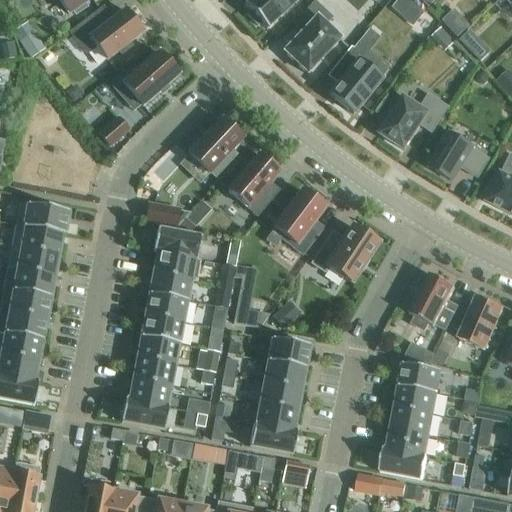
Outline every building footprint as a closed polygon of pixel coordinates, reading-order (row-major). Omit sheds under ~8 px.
[(50,0),(53,3),(58,0),(69,15),(73,12),(76,16),(87,8),(84,5),(90,0),(50,0)] [(250,0),(244,6),(250,13),(247,15),(257,27),(260,24),(266,30),(299,0),(298,0),(250,0)] [(409,0),(397,0),(391,8),(402,17),(413,3),(409,0)] [(302,34),(283,54),(307,76),(340,41),(325,27),(333,19),(315,2),(292,26),(302,34)] [(95,15),(69,35),(85,56),(95,48),(106,63),(118,53),(121,57),(132,48),(130,44),(142,35),(125,12),(105,28),(95,15)] [(458,15),(446,27),(457,39),(469,27),(458,15)] [(368,30),(352,50),(362,58),(364,59),(369,52),(379,40),(368,30)] [(471,31),(460,41),(470,52),(481,42),(471,31)] [(22,46),(31,59),(42,51),(33,38),(22,46)] [(338,86),(329,96),(353,116),(376,87),(381,82),(358,63),(362,58),(352,50),(351,48),(344,57),(332,71),(343,80),(338,86)] [(136,110),(140,106),(142,109),(178,77),(173,71),(176,69),(167,58),(164,61),(158,55),(137,74),(134,71),(113,89),(130,108),(132,106),(136,110)] [(477,78),(477,82),(480,85),(484,86),(488,83),(488,78),(485,75),(481,75),(477,78)] [(75,88),(65,95),(73,106),(83,99),(75,88)] [(442,119),(448,109),(429,97),(420,110),(404,100),(397,111),(393,108),(383,122),(387,125),(380,136),(404,152),(421,127),(432,134),(442,119)] [(109,149),(128,132),(118,120),(99,137),(109,149)] [(188,157),(209,176),(210,174),(215,179),(235,157),(231,153),(242,141),(221,122),(200,144),(196,141),(187,151),(191,154),(188,157)] [(478,180),(489,161),(472,151),(473,149),(450,135),(448,139),(444,137),(437,149),(440,151),(429,169),(451,183),(460,169),(478,180)] [(237,173),(241,176),(227,193),(247,210),(247,211),(256,219),(272,200),(263,192),(279,174),(258,156),(252,164),(248,160),(237,173)] [(492,181),(484,197),(488,200),(486,203),(511,216),(511,171),(506,168),(502,175),(501,175),(496,184),(492,181)] [(309,229),(324,209),(302,193),(274,230),(282,237),(280,240),(293,249),(292,250),(302,258),(319,237),(309,229)] [(19,205),(15,227),(60,236),(60,237),(64,238),(68,215),(27,207),(19,205)] [(179,212),(175,211),(148,206),(145,224),(176,230),(185,220),(190,215),(179,212)] [(190,215),(185,220),(195,228),(203,219),(193,211),(190,215)] [(15,227),(11,248),(56,257),(60,237),(60,236),(15,227)] [(240,228),(234,236),(241,241),(247,234),(240,228)] [(332,234),(311,265),(323,273),(326,269),(350,285),(360,271),(361,270),(365,264),(365,265),(366,263),(365,263),(377,246),(374,244),(376,240),(366,233),(363,236),(352,229),(343,242),(332,234)] [(153,255),(157,255),(194,262),(196,263),(200,240),(157,232),(153,255)] [(230,241),(225,268),(235,269),(240,243),(230,241)] [(11,248),(7,269),(53,278),(56,258),(56,257),(11,248)] [(153,277),(190,284),(194,262),(157,255),(153,277)] [(217,289),(231,292),(233,280),(235,270),(221,267),(217,289)] [(235,270),(233,280),(241,281),(243,269),(236,268),(235,270)] [(7,269),(3,291),(49,299),(53,279),(53,278),(7,269)] [(190,284),(153,277),(149,297),(186,304),(190,284)] [(430,277),(409,316),(415,319),(411,326),(425,333),(429,326),(434,329),(435,327),(446,333),(459,308),(448,303),(455,290),(430,277)] [(217,289),(213,309),(214,309),(227,311),(231,292),(217,289)] [(3,291),(0,305),(0,312),(45,321),(49,299),(3,291)] [(186,304),(149,297),(145,318),(182,325),(186,304)] [(472,312),(461,307),(451,329),(462,334),(459,341),(484,352),(502,312),(496,309),(498,306),(485,300),(481,308),(475,305),(472,312)] [(273,320),(282,330),(299,315),(290,304),(273,320)] [(214,309),(210,330),(223,333),(227,311),(214,309)] [(235,310),(232,326),(259,331),(269,317),(249,313),(235,310)] [(0,312),(0,334),(5,335),(41,342),(45,321),(0,312)] [(182,325),(145,318),(141,339),(178,346),(182,325)] [(1,356),(38,363),(38,362),(41,342),(5,335),(1,356)] [(178,346),(141,339),(137,359),(174,367),(178,346)] [(209,341),(207,352),(219,354),(221,343),(209,341)] [(267,363),(305,370),(309,348),(271,341),(267,363)] [(511,343),(510,343),(503,361),(507,362),(506,366),(511,368),(511,343)] [(229,344),(227,356),(237,358),(239,346),(229,344)] [(206,351),(202,373),(215,375),(219,354),(207,352),(206,351)] [(424,351),(418,363),(430,366),(431,363),(435,357),(424,351)] [(435,357),(431,363),(443,369),(449,358),(437,352),(435,357)] [(0,359),(0,378),(34,384),(38,363),(1,356),(0,359)] [(174,367),(137,359),(133,380),(170,387),(174,367)] [(225,361),(223,377),(234,379),(237,363),(225,361)] [(305,370),(267,363),(263,383),(301,390),(305,370)] [(399,388),(437,395),(441,374),(403,367),(399,388)] [(202,373),(200,385),(212,388),(215,375),(202,373)] [(223,377),(220,389),(232,391),(234,379),(223,377)] [(0,401),(34,408),(38,385),(34,384),(0,378),(0,401)] [(170,387),(133,380),(129,402),(166,409),(170,387)] [(301,390),(263,383),(259,404),(297,411),(301,390)] [(437,395),(399,388),(396,409),(433,416),(437,395)] [(469,388),(466,401),(478,403),(480,390),(469,388)] [(168,410),(166,409),(129,402),(125,401),(120,424),(164,433),(168,410)] [(465,401),(463,414),(475,417),(477,408),(478,403),(466,401),(465,401)] [(193,415),(197,416),(207,418),(209,405),(196,402),(193,415)] [(297,411),(259,404),(255,426),(293,433),(297,411)] [(217,407),(215,419),(228,422),(230,410),(217,407)] [(475,418),(475,420),(490,423),(492,411),(477,408),(475,417),(475,418)] [(433,416),(396,409),(392,430),(429,437),(433,416)] [(46,436),(49,419),(26,414),(23,431),(46,436)] [(204,430),(207,418),(197,416),(195,428),(204,430)] [(222,433),(224,422),(214,420),(212,431),(222,433)] [(462,422),(460,436),(471,438),(474,425),(462,422)] [(297,434),(293,433),(255,426),(253,426),(249,449),(292,457),(297,434)] [(429,437),(392,430),(387,452),(425,459),(429,437)] [(110,441),(122,443),(121,445),(128,446),(131,434),(112,431),(110,441)] [(134,448),(137,436),(131,434),(128,446),(134,448)] [(480,436),(477,447),(489,450),(492,438),(480,436)] [(159,441),(157,452),(166,453),(168,442),(159,441)] [(460,444),(457,459),(467,461),(470,446),(460,444)] [(194,447),(192,462),(202,464),(205,449),(194,447)] [(427,459),(425,459),(387,452),(383,451),(379,474),(422,482),(427,459)] [(225,465),(223,480),(234,482),(237,468),(239,456),(228,453),(225,465)] [(473,469),(473,468),(482,471),(485,458),(475,457),(473,469)] [(250,458),(247,473),(260,475),(261,469),(263,460),(250,458)] [(273,472),(274,462),(263,460),(261,469),(273,472)] [(285,464),(283,474),(295,476),(307,478),(308,468),(297,466),(285,464)] [(0,511),(7,511),(16,465),(15,465),(13,475),(0,472),(0,511)] [(16,465),(7,511),(31,511),(40,470),(16,465)] [(465,468),(455,466),(453,478),(463,480),(465,468)] [(482,471),(473,469),(471,481),(481,483),(483,471),(482,471)] [(358,478),(355,493),(380,498),(381,492),(383,483),(371,480),(358,478)] [(383,483),(381,492),(392,494),(403,497),(405,487),(394,485),(383,483)] [(421,504),(424,490),(407,487),(404,501),(421,504)] [(108,511),(112,494),(88,489),(84,511),(108,511)] [(112,494),(108,511),(144,511),(147,500),(112,494)] [(147,500),(144,511),(180,511),(182,507),(147,500)] [(477,500),(475,511),(492,511),(494,503),(477,500)]
